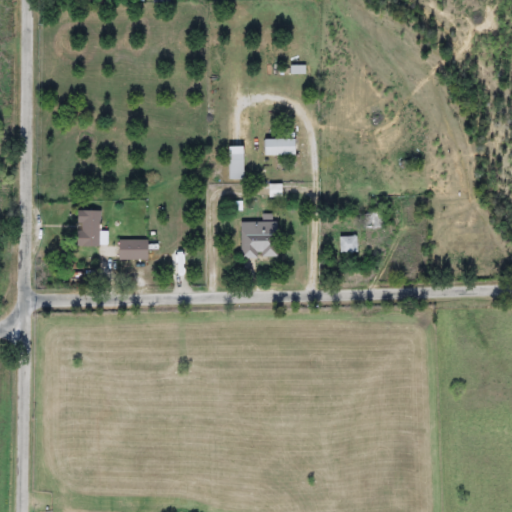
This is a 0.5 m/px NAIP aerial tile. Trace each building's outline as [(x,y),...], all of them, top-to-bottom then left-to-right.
[(261,155),(261,139),(294,139),(294,155),(261,155)] [(240,181),(225,181),(225,153),(240,153),(240,181)] [(99,211),(99,247),(74,247),(74,211),(99,211)] [(380,211),(380,228),(365,228),(365,211),(380,211)] [(275,258),(239,258),(239,231),(275,231),(275,258)] [(338,254),(338,237),(354,237),(354,254),(338,254)] [(146,261),(116,261),(116,241),(146,241),(146,261)]
